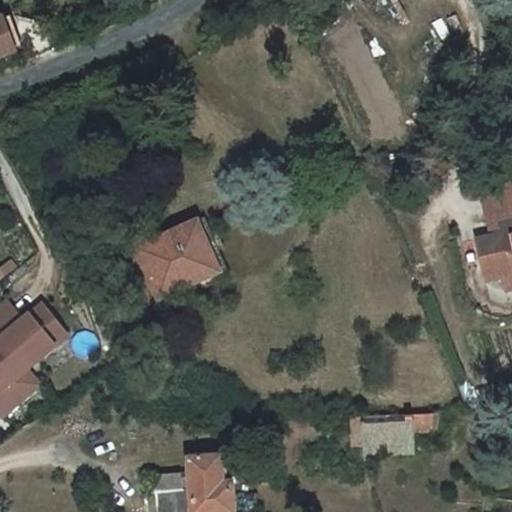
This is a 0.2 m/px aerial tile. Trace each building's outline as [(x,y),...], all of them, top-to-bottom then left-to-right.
[(0,61),(20,54),(4,14),(0,15),(0,61)] [(504,244),(480,249),(486,280),(501,277),(503,288),(511,286),(511,189),(488,194),(493,222),(499,221),(504,244)] [(217,277),(198,226),(140,247),(159,299),(217,277)] [(8,302),(0,308),(0,413),(2,417),(40,386),(27,370),(63,341),(52,327),(58,322),(44,305),(30,316),(34,320),(27,325),(24,321),(8,302)] [(34,320),(30,316),(24,321),(27,325),(34,320)] [(52,327),(63,341),(69,336),(58,322),(52,327)] [(433,430),(433,418),(355,417),(357,453),(407,454),(407,431),(433,430)] [(243,511),(244,469),(204,468),(203,479),(157,479),(156,503),(163,502),(163,511),(243,511)]
